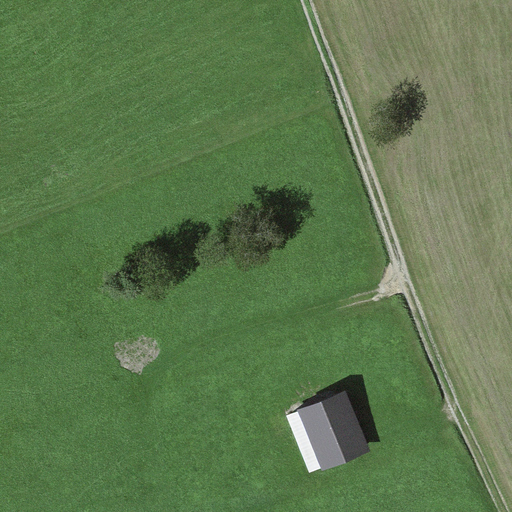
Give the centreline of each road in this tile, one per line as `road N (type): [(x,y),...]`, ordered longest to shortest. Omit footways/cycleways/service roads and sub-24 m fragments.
road 1 (track): [(503,511),(392,272),(308,0)]
road 2 (track): [(279,447),(208,470),(170,455),(146,409),(157,365),(399,286)]
